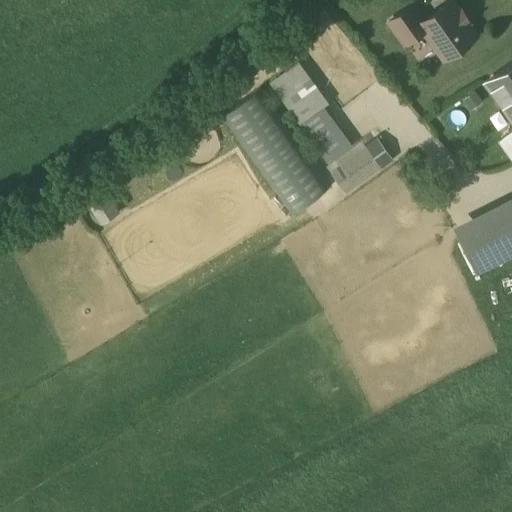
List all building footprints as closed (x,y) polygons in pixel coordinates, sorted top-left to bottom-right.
[(424,19),(420,23),(424,28),(444,57),(475,35),(466,22),(468,21),(461,11),(459,13),(451,0),(424,19)] [(413,3),(389,21),(404,42),(424,28),(420,23),(424,19),(413,3)] [(301,123),(323,107),(329,103),(301,64),(272,84),(301,123)] [(511,64),(487,82),(511,116),(511,64)] [(331,185),(261,86),(220,115),(265,180),(290,214),(331,185)] [(351,146),(323,107),(301,123),(329,162),(351,146)] [(373,132),(326,165),(345,192),(392,158),(373,132)] [(102,188),(87,197),(103,222),(117,213),(102,188)] [(511,218),(467,241),(478,264),(511,246),(511,218)]
